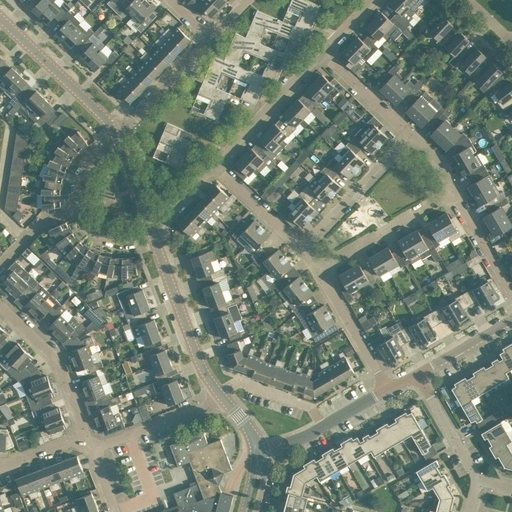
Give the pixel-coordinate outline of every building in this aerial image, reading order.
[(55,2),(56,0),(40,0),(32,9),(40,16),(52,3),(53,4),(55,2)] [(55,16),(59,21),(68,11),(72,8),(65,1),(65,2),(62,0),(56,0),(55,2),(53,4),(52,3),(40,16),(48,24),(55,16)] [(110,0),(107,3),(115,11),(125,0),(110,0)] [(129,12),(133,16),(148,1),(146,0),(133,0),(131,3),(128,0),(125,0),(115,11),(121,17),(125,17),(129,12)] [(219,9),(209,0),(190,0),(188,3),(199,13),(203,9),(211,17),(219,9)] [(209,0),(219,9),(227,1),(225,0),(209,0)] [(284,17),(282,21),(283,21),(309,32),(320,5),(307,0),(291,0),(289,5),(304,11),(300,21),(297,20),(295,25),(289,23),(290,20),(286,18),(287,18),(284,17)] [(415,13),(401,0),(393,0),(390,4),(398,11),(394,16),(406,28),(411,23),(410,22),(414,17),(412,16),(415,13)] [(401,0),(415,13),(416,12),(414,11),(424,0),(401,0)] [(148,1),(133,16),(138,20),(133,25),(141,32),(153,20),(148,16),(157,7),(152,2),(150,4),(148,1)] [(441,3),(435,10),(440,14),(446,8),(441,3)] [(282,21),(275,18),(257,11),(258,10),(257,10),(248,31),(246,37),(260,43),(261,43),(263,37),(260,36),(264,26),(278,32),(283,21),(282,21)] [(81,22),(73,15),(68,11),(59,21),(63,25),(57,32),(64,40),(81,22)] [(382,12),(374,20),(390,36),(395,40),(403,32),(402,32),(406,28),(394,16),(390,20),(382,12)] [(443,44),(449,38),(445,33),(453,25),(445,17),(430,32),(438,40),(436,42),(441,47),(443,44)] [(390,36),(374,20),(366,28),(371,32),(367,37),(374,44),(378,48),(387,40),(390,36)] [(298,59),(298,58),(309,32),(283,21),(278,32),(293,38),(288,48),(286,47),(284,53),(283,53),(287,55),(290,56),(298,59)] [(80,48),(93,34),(94,32),(89,28),(86,31),(79,24),(81,23),(81,22),(64,40),(72,47),(75,43),(80,48)] [(166,31),(183,47),(191,39),(178,27),(173,32),(168,28),(166,31)] [(183,47),(166,31),(165,31),(162,34),(167,38),(163,43),(176,55),(183,47)] [(236,32),(227,54),(224,60),(239,66),(241,60),(239,59),(243,49),(257,54),(261,44),(260,43),(246,37),(236,33),(236,32)] [(454,33),(449,38),(443,44),(455,55),(449,62),(453,66),(466,53),(461,49),(469,40),(461,33),(457,37),(454,33)] [(105,45),(93,34),(80,48),(84,52),(81,55),(89,63),(105,45)] [(127,35),(123,40),(128,45),(133,40),(127,35)] [(363,41),(358,37),(350,45),(367,60),(378,49),(378,48),(374,44),(367,37),(363,41)] [(155,51),(168,63),(176,55),(163,43),(158,39),(155,42),(160,46),(155,51)] [(266,78),(270,79),(276,82),(276,81),(287,55),(283,53),(280,52),(275,50),(272,48),(261,44),(257,54),(271,60),(267,70),(265,69),(262,75),(262,76),(266,77),(266,78)] [(114,50),(113,52),(106,45),(106,46),(105,45),(89,63),(96,70),(104,62),(108,66),(119,55),(114,50)] [(346,56),(342,60),(354,71),(355,73),(367,60),(350,45),(343,53),(346,56)] [(72,57),(78,52),(73,47),(68,52),(72,57)] [(482,69),(477,64),(485,56),(477,48),(463,63),(468,68),(465,70),(473,78),(482,69)] [(143,54),(161,71),(168,63),(155,51),(151,56),(146,51),(143,54)] [(393,53),(389,58),(393,62),(397,57),(393,53)] [(140,67),(153,79),(161,71),(143,54),(140,57),(145,62),(140,67)] [(214,55),(205,76),(203,82),(218,88),(220,82),(217,81),(222,71),(236,77),(240,66),(239,66),(224,60),(215,56),(215,55),(214,55)] [(389,95),(402,82),(399,80),(402,77),(397,72),(401,68),(396,63),(384,76),(388,81),(381,89),(385,92),(389,95)] [(480,88),(488,96),(498,84),(494,80),(502,72),(494,64),(479,79),(484,83),(480,88)] [(243,92),(241,98),(255,104),(266,78),(266,77),(262,76),(250,71),(240,66),(236,77),(250,83),(245,93),(243,92)] [(0,86),(5,91),(9,86),(20,75),(12,67),(4,75),(0,70),(0,86)] [(146,87),(153,79),(140,67),(136,71),(131,67),(128,70),(133,75),(146,87)] [(322,74),(314,82),(332,99),(344,87),(334,77),(330,82),(322,74)] [(9,86),(5,91),(12,98),(9,101),(10,103),(13,106),(24,94),(20,90),(28,82),(20,75),(9,86)] [(121,78),(138,95),(146,87),(133,75),(128,79),(124,75),(121,78)] [(442,80),(446,84),(451,80),(446,75),(442,80)] [(372,76),(366,83),(371,87),(377,81),(372,76)] [(138,95),(121,78),(118,81),(122,85),(118,90),(130,103),(138,95)] [(392,100),(396,104),(405,94),(410,99),(419,89),(414,85),(409,80),(405,84),(402,82),(389,95),(393,99),(392,100)] [(501,106),(503,109),(504,110),(511,104),(511,100),(510,98),(511,95),(511,81),(499,92),(496,94),(500,99),(497,101),(501,106)] [(218,120),(229,93),(218,88),(203,82),(198,93),(213,99),(209,109),(207,108),(204,114),(218,120)] [(311,102),(316,107),(321,103),(319,101),(323,97),(328,103),(332,99),(314,82),(307,90),(315,98),(311,102)] [(415,117),(433,99),(425,91),(423,93),(419,89),(410,99),(414,103),(406,111),(411,115),(411,114),(415,117)] [(29,114),(34,109),(44,98),(36,90),(29,98),(24,94),(13,106),(18,110),(21,107),(29,114)] [(463,90),(458,95),(462,99),(467,94),(463,90)] [(449,96),(453,101),(457,96),(453,92),(449,96)] [(345,96),(338,103),(343,109),(350,102),(345,96)] [(44,98),(34,109),(29,114),(29,115),(36,122),(42,117),(52,106),(44,98)] [(291,107),(303,118),(310,110),(299,99),(291,107)] [(430,118),(434,122),(445,111),(433,99),(415,117),(419,121),(418,122),(422,126),(430,118)] [(354,110),(349,105),(344,110),(349,115),(354,110)] [(290,122),(286,126),(293,132),(297,128),(295,126),(299,122),(305,128),(309,124),(303,118),(291,107),(283,115),(290,122)] [(316,107),(312,112),(326,126),(331,121),(316,107)] [(447,109),(445,111),(434,122),(439,126),(431,134),(435,138),(436,137),(440,141),(453,128),(450,125),(451,124),(446,119),(448,117),(452,113),(447,109)] [(54,112),(46,121),(50,125),(59,117),(54,112)] [(374,116),(366,124),(362,128),(381,146),(388,138),(379,129),(384,125),(374,116)] [(179,168),(191,140),(190,140),(177,135),(180,129),(183,130),(184,130),(167,123),(160,140),(174,146),(170,156),(168,155),(165,162),(179,168)] [(275,123),(268,131),(284,147),(287,143),(283,139),(287,135),(288,136),(293,132),(286,126),(282,130),(275,123)] [(329,128),(334,133),(338,129),(333,124),(329,128)] [(32,126),(23,135),(28,140),(37,131),(32,126)] [(350,140),(360,150),(364,146),(373,154),(381,146),(362,128),(357,132),(350,140)] [(454,142),(458,146),(469,138),(463,132),(461,134),(456,129),(455,130),(453,128),(440,141),(444,145),(443,145),(447,149),(454,142)] [(27,145),(28,140),(23,135),(17,130),(15,144),(27,145)] [(65,138),(79,152),(80,152),(79,151),(82,148),(82,149),(88,145),(78,130),(78,131),(71,137),(69,135),(65,138)] [(268,131),(260,140),(268,147),(264,151),(272,159),(273,159),(276,155),(280,151),(284,147),(268,131)] [(65,138),(65,139),(67,141),(61,147),(58,146),(55,150),(72,161),(71,160),(73,157),(75,158),(79,152),(65,138)] [(458,166),(474,156),(472,153),(473,153),(477,151),(473,145),(469,138),(458,146),(461,151),(451,157),(454,162),(455,161),(458,166)] [(343,157),(357,171),(365,163),(356,154),(360,150),(350,140),(346,145),(338,152),(343,157)] [(252,148),(244,156),(260,171),(267,165),(271,169),(276,163),(264,151),(260,155),(252,148)] [(68,167),(72,161),(55,150),(55,151),(58,152),(53,160),(50,159),(48,164),(67,172),(67,171),(66,171),(67,167),(68,167)] [(472,170),(475,175),(486,169),(483,163),(478,154),(474,156),(458,166),(461,170),(460,171),(463,176),(472,170)] [(301,163),(305,159),(300,155),(297,159),(301,163)] [(257,175),(260,171),(244,156),(236,164),(242,169),(238,174),(244,180),(252,171),(257,175)] [(337,174),(341,170),(350,179),(357,171),(343,157),(339,162),(334,157),(327,165),(337,174)] [(503,166),(508,163),(505,158),(500,161),(503,166)] [(67,172),(48,164),(51,165),(47,174),(45,173),(44,179),(63,183),(63,182),(62,182),(63,178),(64,178),(67,172)] [(337,174),(327,165),(315,177),(334,195),(342,187),(333,179),(337,174)] [(475,195),(491,186),(495,184),(489,174),(486,169),(475,175),(478,181),(469,186),(471,191),(472,191),(475,195)] [(286,180),(290,176),(285,172),(281,176),(286,180)] [(334,195),(315,177),(310,182),(307,185),(303,189),(313,199),(317,195),(326,203),(334,195)] [(63,183),(44,179),(47,179),(45,188),(42,188),(42,194),(62,194),(61,194),(61,190),(62,190),(63,183)] [(209,193),(227,209),(230,206),(225,202),(229,197),(217,185),(209,193)] [(489,200),(492,205),(503,198),(500,193),(498,194),(494,188),(493,189),(491,186),(475,195),(478,200),(477,200),(480,205),(489,200)] [(296,206),(310,220),(318,212),(309,203),(313,199),(303,189),(299,194),(292,202),(296,206)] [(265,199),(269,195),(266,191),(261,196),(265,199)] [(209,193),(202,201),(214,213),(219,208),(224,213),(227,209),(209,193)] [(42,204),(43,209),(61,206),(61,201),(62,201),(62,194),(42,194),(45,194),(45,203),(42,204)] [(488,221),(491,225),(507,216),(505,213),(506,212),(502,206),(509,202),(506,197),(503,198),(492,205),(495,210),(484,216),(487,221),(488,221)] [(194,208),(207,221),(211,216),(216,220),(219,217),(214,213),(202,201),(194,208)] [(288,206),(280,214),(290,223),(294,219),(303,228),(310,220),(296,206),(293,210),(288,206)] [(194,208),(187,216),(204,233),(207,230),(202,225),(207,221),(194,208)] [(466,233),(458,219),(453,222),(447,213),(442,216),(443,216),(438,219),(447,235),(451,242),(466,233)] [(204,233),(187,216),(179,224),(192,236),(196,231),(201,236),(204,233)] [(507,216),(491,225),(493,230),(492,230),(495,235),(505,230),(508,235),(511,232),(511,217),(508,219),(507,216)] [(433,221),(428,224),(434,233),(428,236),(435,247),(440,244),(439,242),(445,238),(444,237),(447,235),(438,219),(434,222),(433,221)] [(232,235),(244,246),(263,227),(255,220),(246,229),(242,225),(232,235)] [(66,222),(49,229),(51,234),(50,235),(56,244),(57,243),(74,231),(69,225),(68,226),(66,222)] [(271,235),(263,227),(244,246),(245,247),(252,254),(251,256),(254,260),(265,252),(260,246),(271,235)] [(409,236),(422,258),(422,259),(431,254),(436,262),(441,258),(435,247),(428,236),(423,239),(418,230),(413,233),(413,234),(409,236)] [(57,243),(60,247),(59,251),(65,257),(81,240),(76,235),(75,236),(72,232),(74,231),(57,243)] [(404,238),(399,241),(404,250),(399,253),(406,265),(411,261),(412,264),(422,258),(409,236),(404,239),(404,238)] [(79,264),(81,261),(89,248),(90,248),(90,247),(84,243),(83,244),(80,241),(81,240),(65,257),(69,261),(77,266),(79,264)] [(384,251),(379,253),(389,269),(398,264),(400,268),(406,265),(399,253),(394,256),(388,247),(383,250),(384,251)] [(27,257),(32,252),(28,248),(22,254),(26,258),(27,257)] [(81,261),(79,264),(84,267),(85,265),(94,268),(100,254),(101,252),(94,250),(93,251),(90,248),(89,248),(81,261)] [(264,261),(270,270),(286,258),(279,249),(269,257),(265,252),(254,260),(258,265),(264,261)] [(192,258),(195,268),(211,262),(207,252),(192,258)] [(386,271),(389,269),(379,253),(375,256),(374,255),(369,258),(375,268),(370,270),(376,282),(382,279),(380,276),(386,272),(386,271)] [(100,254),(94,268),(93,271),(98,273),(99,271),(108,272),(107,275),(111,256),(104,254),(104,255),(100,254)] [(122,277),(123,277),(123,257),(116,257),(116,258),(111,257),(112,256),(111,256),(107,275),(113,276),(113,274),(122,274),(122,277)] [(123,257),(123,277),(128,277),(128,274),(137,273),(137,274),(138,273),(135,256),(127,257),(127,258),(123,258),(123,257)] [(54,269),(57,265),(51,258),(47,262),(54,269)] [(271,290),(275,287),(286,279),(283,274),(292,266),(286,258),(270,270),(261,277),(271,290)] [(44,264),(40,259),(35,264),(40,268),(44,264)] [(210,273),(212,279),(225,274),(223,268),(221,269),(218,259),(211,262),(195,268),(199,277),(210,273)] [(8,276),(2,283),(9,291),(27,272),(23,267),(16,260),(4,272),(8,276)] [(455,268),(452,262),(447,265),(445,266),(449,272),(451,271),(451,270),(455,268)] [(355,268),(350,271),(359,287),(363,285),(364,288),(371,284),(371,285),(376,282),(370,270),(365,274),(359,264),(354,267),(355,268)] [(457,267),(455,268),(451,270),(451,271),(454,276),(460,273),(457,267)] [(356,288),(359,287),(350,271),(346,273),(345,272),(340,275),(346,285),(340,288),(348,302),(354,298),(351,293),(357,290),(356,288)] [(39,283),(27,272),(9,291),(17,298),(26,289),(30,293),(39,283)] [(71,276),(66,272),(62,277),(67,282),(71,276)] [(77,277),(73,274),(71,276),(67,282),(72,286),(77,277)] [(225,274),(212,279),(214,284),(203,288),(207,298),(229,289),(230,289),(226,279),(227,279),(225,274)] [(286,301),(287,299),(306,284),(300,276),(290,283),(286,279),(275,287),(279,292),(286,301)] [(488,281),(481,285),(491,302),(499,298),(494,290),(498,288),(492,278),(488,280),(488,281)] [(439,287),(435,280),(427,285),(431,291),(439,287)] [(67,285),(63,281),(58,285),(63,290),(67,285)] [(25,305),(33,313),(50,294),(51,293),(39,283),(30,293),(34,296),(25,305)] [(292,309),(296,314),(307,306),(303,301),(313,293),(306,284),(287,299),(290,303),(289,304),(292,309)] [(423,295),(430,290),(427,285),(420,289),(423,295)] [(483,307),(491,302),(481,285),(474,289),(473,288),(465,293),(471,304),(478,299),(483,307)] [(143,289),(136,292),(134,286),(128,289),(125,290),(117,293),(122,308),(146,299),(143,289)] [(217,305),(219,310),(236,304),(242,302),(240,296),(232,299),(229,289),(207,298),(211,307),(217,305)] [(471,304),(465,293),(456,298),(457,299),(450,304),(460,321),(468,316),(463,308),(471,304)] [(49,311),(53,315),(57,311),(56,310),(62,304),(50,294),(33,313),(40,320),(49,311)] [(414,299),(411,294),(404,299),(408,305),(414,301),(414,299)] [(150,309),(146,299),(122,308),(128,323),(145,317),(143,311),(150,309)] [(48,328),(56,335),(69,322),(68,321),(73,316),(66,309),(65,307),(67,305),(65,303),(62,305),(62,304),(56,310),(57,311),(53,315),(57,319),(48,328)] [(218,328),(240,319),(242,318),(236,304),(219,310),(221,315),(215,318),(218,328)] [(300,319),(305,328),(330,314),(324,304),(312,311),(307,306),(296,314),(300,319)] [(442,307),(433,312),(439,322),(447,317),(452,326),(460,321),(450,304),(442,308),(442,307)] [(100,306),(93,310),(101,317),(108,314),(100,306)] [(96,312),(90,318),(98,326),(105,321),(96,312)] [(418,322),(428,339),(436,335),(431,327),(439,322),(433,312),(425,317),(425,318),(418,322)] [(336,323),(330,314),(305,328),(306,328),(308,327),(316,342),(328,335),(325,330),(336,323)] [(358,319),(361,323),(367,320),(367,319),(365,315),(358,319)] [(73,340),(76,337),(86,328),(73,316),(68,321),(69,322),(56,335),(63,342),(69,336),(73,340)] [(367,320),(371,327),(377,323),(376,322),(377,322),(373,316),(370,318),(367,319),(367,320)] [(142,335),(158,329),(154,319),(147,322),(145,317),(128,323),(123,325),(125,329),(130,328),(134,338),(136,337),(142,335)] [(428,339),(418,322),(411,326),(410,325),(408,326),(404,318),(397,322),(397,323),(402,330),(408,340),(415,336),(420,344),(428,339)] [(231,340),(242,336),(240,331),(244,329),(240,319),(218,328),(222,338),(229,335),(231,340)] [(408,340),(402,330),(397,323),(387,328),(390,333),(384,336),(386,341),(397,358),(405,353),(400,345),(408,340)] [(0,352),(3,349),(0,345),(0,343),(9,334),(1,327),(0,327),(0,352)] [(144,345),(146,351),(157,347),(155,341),(162,339),(158,329),(142,335),(146,345),(144,345)] [(70,351),(74,361),(98,352),(91,336),(80,341),(82,347),(70,351)] [(379,344),(375,346),(380,356),(384,354),(389,362),(397,358),(386,341),(379,345),(379,344)] [(7,353),(3,349),(0,352),(0,363),(7,370),(13,363),(26,350),(18,343),(7,353)] [(347,355),(354,351),(351,344),(344,347),(347,355)] [(510,370),(511,369),(511,352),(508,345),(503,348),(504,351),(500,353),(510,370)] [(165,349),(162,351),(160,347),(157,348),(157,347),(146,351),(136,354),(139,360),(150,356),(153,365),(169,359),(165,349)] [(247,358),(243,370),(253,374),(252,376),(253,376),(260,358),(253,355),(255,349),(251,348),(249,354),(247,358)] [(247,358),(244,356),(241,349),(228,354),(233,367),(243,370),(247,358)] [(13,363),(17,367),(16,369),(14,376),(18,381),(31,373),(25,367),(33,358),(26,350),(13,363)] [(342,359),(337,362),(346,377),(355,372),(342,351),(339,354),(342,359)] [(91,372),(96,370),(104,367),(98,352),(74,361),(78,371),(89,367),(91,372)] [(263,380),(269,363),(263,361),(265,355),(261,353),(260,358),(253,376),(263,380)] [(492,361),(493,364),(490,366),(500,383),(502,381),(509,377),(506,373),(498,358),(492,361)] [(173,369),(169,359),(153,365),(157,375),(155,375),(157,381),(168,377),(166,371),(173,369)] [(263,380),(273,383),(281,360),(277,359),(275,365),(269,363),(263,380)] [(285,362),(281,360),(273,383),(283,387),(289,370),(283,368),(285,362)] [(336,383),(346,377),(337,362),(330,366),(327,360),(323,363),(336,383)] [(317,374),(319,377),(326,389),(336,383),(323,363),(320,365),(323,370),(317,374)] [(295,389),(300,372),(302,368),(297,366),(295,372),(289,370),(283,387),(294,391),(295,389)] [(482,367),(479,369),(490,388),(500,383),(490,366),(486,368),(484,366),(482,367)] [(300,372),(295,389),(305,392),(310,380),(313,369),(309,368),(307,374),(300,372)] [(481,394),(490,388),(479,369),(473,372),(475,375),(471,377),(481,394)] [(85,391),(102,385),(96,370),(91,372),(81,375),(82,376),(84,375),(85,380),(81,381),(85,391)] [(140,382),(153,377),(150,370),(137,375),(140,382)] [(23,386),(26,394),(51,385),(47,375),(34,380),(31,374),(31,373),(18,381),(23,386)] [(177,379),(170,382),(168,377),(157,381),(153,383),(157,393),(163,390),(165,395),(181,389),(177,379)] [(315,396),(326,389),(319,377),(313,381),(310,380),(305,392),(315,396)] [(460,380),(471,399),(475,405),(484,399),(481,394),(471,377),(467,379),(466,377),(464,378),(460,380)] [(471,399),(460,380),(454,383),(456,386),(452,388),(462,405),(471,399)] [(51,385),(26,394),(32,410),(44,406),(42,400),(55,396),(51,385)] [(108,393),(105,394),(102,385),(85,391),(89,401),(101,397),(103,402),(114,397),(108,393)] [(181,389),(165,395),(169,405),(184,399),(181,389)] [(93,411),(97,421),(119,413),(116,404),(114,397),(103,402),(105,407),(93,411)] [(471,422),(475,419),(480,428),(486,424),(483,418),(483,419),(475,405),(471,399),(462,405),(471,422)] [(44,406),(32,410),(35,417),(42,419),(44,418),(46,423),(63,417),(59,407),(46,412),(44,406)] [(11,410),(4,413),(8,419),(15,416),(11,410)] [(497,410),(492,413),(495,419),(497,418),(501,416),(497,410)] [(404,412),(401,415),(412,434),(422,429),(412,412),(408,414),(406,411),(404,412)] [(125,428),(122,418),(119,413),(97,421),(100,431),(112,427),(114,432),(125,428)] [(393,423),(403,440),(412,435),(412,434),(401,415),(395,418),(396,420),(393,423)] [(46,423),(48,428),(40,431),(44,442),(56,438),(53,432),(67,427),(63,417),(46,423)] [(511,427),(507,418),(500,422),(482,433),(485,439),(488,437),(490,441),(506,431),(511,427)] [(389,425),(387,422),(382,425),(393,445),(403,440),(393,423),(389,425)] [(376,429),(378,431),(374,434),(384,451),(393,445),(382,425),(376,429)] [(0,449),(6,449),(14,445),(7,429),(0,428),(0,449)] [(422,429),(412,434),(412,435),(423,453),(427,451),(425,448),(431,445),(422,429)] [(507,443),(507,444),(511,441),(511,440),(506,431),(490,441),(492,445),(489,446),(490,448),(493,452),(507,443)] [(197,434),(170,445),(178,465),(178,466),(190,461),(192,465),(193,469),(197,480),(198,483),(204,499),(222,492),(218,484),(220,480),(223,479),(222,476),(223,472),(232,469),(231,465),(221,439),(208,444),(204,432),(197,434)] [(369,433),(363,437),(368,445),(371,451),(374,457),(384,451),(374,434),(370,436),(369,433)] [(358,459),(368,453),(358,436),(353,439),(352,436),(346,439),(358,459)] [(358,459),(346,439),(341,443),(342,445),(338,447),(349,464),(358,459)] [(21,451),(27,448),(24,440),(18,443),(21,451)] [(507,443),(493,452),(496,457),(498,456),(505,467),(511,457),(511,441),(507,444),(507,443)] [(339,470),(349,464),(338,447),(335,450),(333,447),(332,448),(328,450),(339,470)] [(322,454),(324,456),(320,458),(330,475),(339,470),(328,450),(322,454)] [(77,455),(67,459),(76,482),(80,480),(77,474),(84,472),(77,455)] [(316,460),(315,458),(309,461),(318,476),(317,476),(320,481),(330,475),(320,458),(316,460)] [(57,463),(63,480),(69,477),(72,484),(76,482),(67,459),(57,463)] [(439,470),(437,467),(440,465),(436,459),(416,471),(422,480),(439,470)] [(305,467),(294,473),(306,483),(317,476),(318,476),(309,461),(303,464),(305,467)] [(57,463),(47,467),(55,490),(59,488),(57,482),(63,480),(57,463)] [(47,467),(37,471),(43,487),(49,485),(51,491),(55,490),(47,467)] [(405,473),(405,472),(402,467),(396,470),(399,476),(405,473)] [(439,470),(422,480),(428,490),(433,487),(447,478),(444,473),(441,474),(439,470)] [(37,471),(26,475),(35,497),(39,496),(37,490),(43,487),(37,471)] [(287,487),(286,491),(308,497),(302,495),(306,483),(294,473),(291,486),(288,485),(287,487)] [(16,479),(23,495),(29,493),(31,499),(35,497),(26,475),(16,479)] [(439,498),(454,496),(448,485),(451,484),(450,482),(447,478),(433,487),(439,498)] [(229,511),(233,495),(232,495),(224,493),(222,492),(204,499),(198,483),(191,486),(174,492),(178,505),(159,511),(229,511)] [(288,496),(286,502),(306,507),(308,497),(286,491),(285,496),(288,496)] [(22,502),(20,497),(18,492),(11,495),(12,499),(13,499),(16,504),(22,502)] [(92,493),(75,499),(78,505),(71,508),(73,511),(96,503),(92,493)] [(353,501),(353,500),(352,500),(350,496),(349,496),(343,500),(344,500),(346,504),(353,501)] [(453,511),(454,509),(451,509),(454,496),(439,498),(436,511),(438,511),(453,511)] [(304,511),(306,507),(286,502),(285,509),(282,508),(280,511),(304,511)] [(98,511),(96,503),(73,511),(72,511),(98,511)]
